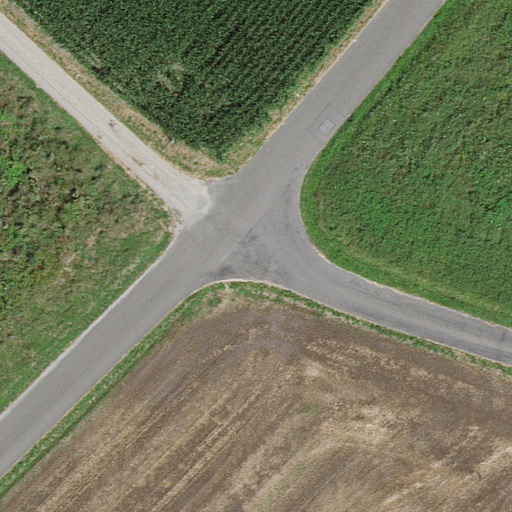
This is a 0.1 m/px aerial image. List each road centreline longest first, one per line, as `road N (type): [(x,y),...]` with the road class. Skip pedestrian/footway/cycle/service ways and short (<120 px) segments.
road 1 (unclassified): [(217,232),(332,291),(511,349)]
road 2 (residential): [(217,232),(0,452)]
road 3 (residential): [(402,0),(217,232)]
road 4 (track): [(0,35),(217,232)]
